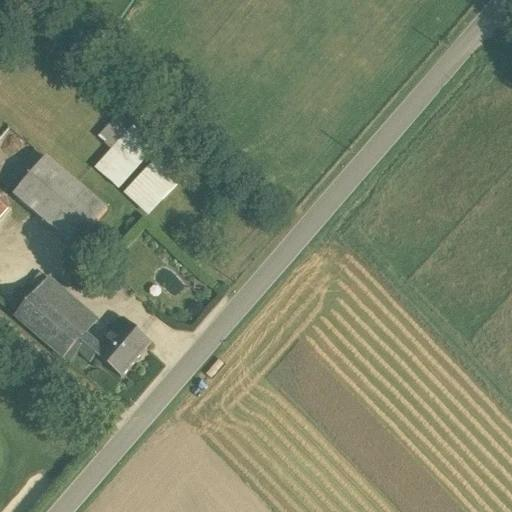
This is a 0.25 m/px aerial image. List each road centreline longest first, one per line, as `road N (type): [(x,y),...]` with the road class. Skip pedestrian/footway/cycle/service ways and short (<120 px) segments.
road 1 (secondary): [(492,15),(61,511)]
road 2 (track): [(0,328),(131,431)]
